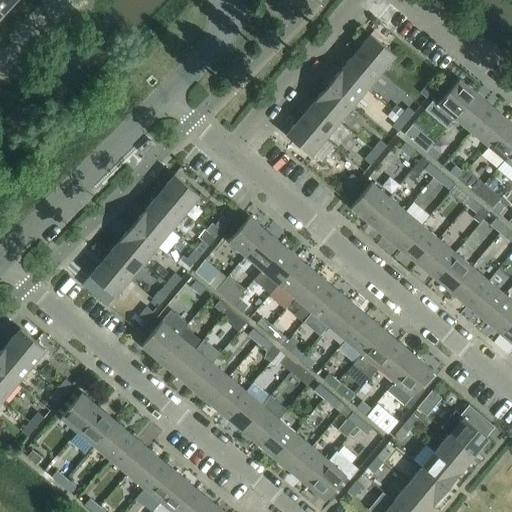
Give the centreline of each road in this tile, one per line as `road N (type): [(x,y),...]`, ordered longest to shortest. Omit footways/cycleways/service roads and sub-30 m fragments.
road 1 (residential): [(310,511),(34,276),(2,259)]
road 2 (residential): [(511,389),(224,159)]
road 3 (residential): [(2,259),(162,99)]
road 4 (residential): [(355,0),(224,159)]
road 5 (residential): [(162,99),(211,48),(224,19),(219,0)]
road 6 (residential): [(511,75),(415,0)]
